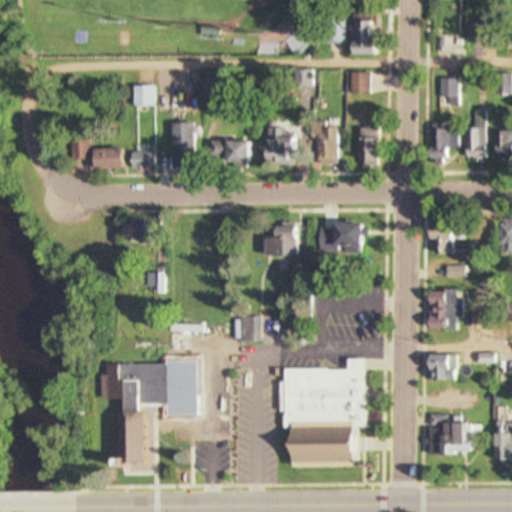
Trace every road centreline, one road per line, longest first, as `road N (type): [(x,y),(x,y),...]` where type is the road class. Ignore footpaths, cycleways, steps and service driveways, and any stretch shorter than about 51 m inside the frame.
road 1 (residential): [(400,511),(406,0)]
road 2 (residential): [(511,193),(102,196),(54,178)]
road 3 (residential): [(88,507),(511,504)]
